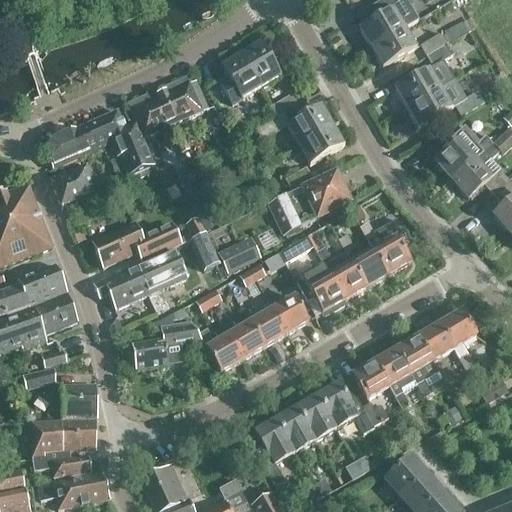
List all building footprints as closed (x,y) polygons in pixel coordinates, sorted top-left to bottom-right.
[(0,0),(0,18),(14,11),(7,0),(0,0)] [(373,24),(360,32),(372,52),(419,25),(404,0),(389,0),(367,14),(373,24)] [(422,48),(428,59),(448,48),(448,47),(469,36),(468,34),(476,30),(471,20),(463,25),(446,34),(446,35),(422,48)] [(406,33),(372,52),(383,71),(417,52),(406,33)] [(241,57),(262,93),(282,81),(261,46),(241,57)] [(454,58),(448,48),(428,59),(434,70),(454,58)] [(262,93),(241,57),(222,69),(230,83),(221,89),(232,110),(242,104),(262,93)] [(431,73),(397,92),(408,112),(442,92),(455,84),(444,65),(431,73)] [(131,113),(137,126),(144,143),(169,131),(182,158),(189,154),(176,128),(201,116),(202,116),(208,113),(195,84),(189,87),(131,113)] [(442,92),(408,112),(419,132),(453,112),(442,92)] [(463,119),(484,107),(478,97),(457,109),(463,119)] [(278,119),(297,108),(291,98),(273,109),(278,119)] [(300,148),(334,129),(323,110),(289,128),(300,148)] [(511,131),(511,129),(511,113),(503,122),(511,131)] [(84,130),(95,155),(110,148),(116,162),(118,161),(127,181),(155,169),(144,143),(137,126),(125,131),(118,114),(84,130)] [(232,130),(236,136),(252,126),(248,120),(232,130)] [(264,142),(284,131),(279,121),(258,133),(264,142)] [(345,149),(334,129),(300,148),(312,168),(345,149)] [(431,162),(452,184),(493,147),(486,139),(479,145),(465,129),(450,142),(453,145),(431,162)] [(54,172),(95,155),(84,130),(50,145),(48,149),(47,153),(54,172)] [(493,147),(452,184),(460,193),(470,204),(481,193),(486,189),(490,193),(497,201),(506,193),(511,187),(511,181),(509,184),(500,174),(491,164),(500,155),(503,159),(511,150),(511,136),(509,133),(508,134),(493,147)] [(239,167),(224,175),(230,184),(244,176),(239,167)] [(61,212),(99,196),(87,168),(50,183),(54,193),(61,212)] [(189,170),(177,175),(186,195),(191,207),(203,202),(197,187),(189,170)] [(283,197),(285,199),(267,208),(282,240),(301,231),(315,224),(316,225),(352,208),(336,175),(315,185),(307,170),(285,182),(291,193),(283,197)] [(504,208),(493,218),(510,238),(511,236),(511,187),(506,193),(497,201),(504,208)] [(0,273),(53,253),(29,189),(0,199),(0,273)] [(359,208),(349,214),(357,227),(366,221),(359,208)] [(198,222),(186,228),(193,242),(205,236),(198,222)] [(368,226),(360,231),(373,254),(388,279),(411,266),(399,244),(398,242),(405,238),(397,223),(374,236),(368,226)] [(144,246),(136,226),(92,245),(103,272),(138,257),(142,267),(182,248),(174,231),(144,246)] [(346,257),(354,252),(347,239),(338,243),(346,257)] [(228,278),(247,268),(261,262),(251,240),(218,256),(228,278)] [(298,246),(279,257),(285,267),(313,251),(310,244),(308,241),(298,246)] [(325,251),(316,256),(323,267),(329,278),(344,304),(366,292),(352,267),(342,272),(339,274),(333,263),(332,264),(325,251)] [(175,253),(139,269),(152,298),(187,282),(175,253)] [(352,267),(366,292),(388,279),(373,254),(352,267)] [(214,263),(199,271),(210,290),(224,282),(224,281),(227,280),(217,261),(214,263)] [(303,284),(297,287),(315,321),(321,317),(321,318),(344,304),(329,278),(323,267),(315,272),(315,273),(302,282),(303,284)] [(249,273),(256,285),(266,279),(259,268),(249,273)] [(0,322),(24,314),(67,297),(56,269),(17,284),(20,291),(0,297),(0,322)] [(152,298),(139,269),(93,289),(100,303),(109,299),(116,314),(152,298)] [(256,285),(249,273),(239,279),(246,291),(256,285)] [(206,299),(212,311),(222,305),(216,294),(206,299)] [(0,358),(47,345),(45,340),(78,325),(69,298),(25,316),(0,324),(0,358)] [(212,311),(206,299),(196,305),(203,316),(212,311)] [(272,312),(286,338),(309,325),(294,299),(272,312)] [(264,351),(286,338),(272,312),(249,325),(264,351)] [(440,328),(455,354),(468,376),(476,371),(463,349),(478,340),(463,314),(440,328)] [(264,351),(249,325),(237,332),(233,325),(224,331),(243,363),(264,351)] [(162,345),(131,350),(135,375),(180,368),(177,349),(193,347),(183,332),(175,333),(174,328),(160,331),(162,345)] [(418,340),(433,366),(455,354),(440,328),(418,340)] [(243,363),(224,331),(214,336),(218,343),(215,345),(208,333),(199,338),(203,346),(198,348),(203,356),(207,353),(220,376),(243,363)] [(438,375),(433,366),(418,340),(397,353),(417,388),(424,401),(431,396),(428,391),(442,382),(438,375)] [(404,396),(417,388),(397,353),(375,366),(390,392),(395,400),(403,414),(411,409),(404,396)] [(64,354),(42,360),(44,370),(67,365),(64,354)] [(366,405),(390,392),(375,366),(351,379),(366,405)] [(438,375),(442,382),(446,388),(454,383),(446,370),(438,375)] [(10,386),(23,382),(26,394),(56,387),(55,371),(22,378),(8,382),(10,386)] [(485,409),(508,396),(509,396),(500,382),(477,395),(485,409)] [(317,399),(337,432),(354,422),(356,425),(354,426),(362,439),(374,432),(373,430),(362,411),(352,394),(346,398),(339,386),(317,399)] [(98,422),(97,388),(61,388),(61,405),(50,405),(50,414),(61,414),(61,424),(98,422)] [(297,411),(316,444),(337,432),(317,399),(297,411)] [(370,406),(362,411),(373,430),(389,422),(381,408),(374,412),(370,406)] [(450,429),(464,421),(457,409),(443,417),(450,429)] [(276,423),(296,457),(316,444),(297,411),(276,423)] [(70,455),(70,456),(96,455),(96,423),(30,427),(32,462),(44,461),(43,457),(70,455)] [(275,469),(296,457),(276,423),(254,436),(261,447),(252,453),(274,491),(284,485),(275,469)] [(7,437),(16,437),(16,428),(7,428),(7,437)] [(13,454),(0,455),(0,465),(14,464),(13,454)] [(71,462),(70,456),(70,455),(43,457),(44,461),(32,462),(34,475),(51,472),(53,482),(91,477),(89,460),(71,462)] [(356,465),(363,478),(373,472),(366,459),(356,465)] [(399,500),(426,477),(410,460),(384,484),(399,500)] [(363,478),(356,465),(345,471),(353,484),(363,478)] [(186,503),(170,469),(141,482),(154,511),(193,511),(189,502),(186,503)] [(21,475),(0,479),(0,495),(3,495),(23,491),(24,491),(21,475)] [(102,477),(38,489),(41,505),(55,502),(57,511),(69,511),(109,504),(102,477)] [(426,477),(399,500),(409,511),(420,511),(441,494),(426,477)] [(314,488),(322,501),(332,495),(324,482),(314,488)] [(225,505),(211,511),(280,511),(272,498),(251,510),(243,495),(242,496),(236,484),(219,493),(225,505)] [(322,501),(314,488),(303,495),(311,508),(322,501)] [(3,495),(0,495),(0,511),(29,511),(25,491),(24,491),(23,491),(3,495)] [(441,494),(420,511),(454,511),(456,511),(441,494)]
